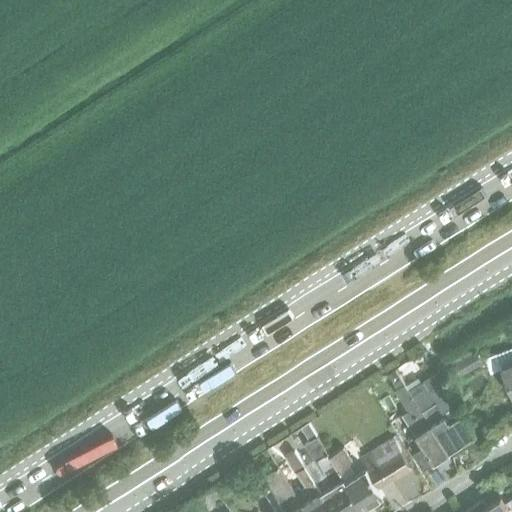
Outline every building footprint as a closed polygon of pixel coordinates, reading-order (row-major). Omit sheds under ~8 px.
[(486,347),(456,348),(456,365),(486,364),(486,347)] [(511,347),(500,352),(511,387),(511,347)] [(444,401),(410,425),(435,460),(469,435),(444,401)] [(347,438),(332,445),(341,463),(356,456),(347,438)] [(366,458),(377,474),(402,457),(391,441),(366,458)] [(278,508),(280,511),(364,511),(387,497),(360,456),(306,492),(282,456),(266,467),(289,501),(279,508),(278,508)] [(511,511),(511,499),(490,459),(465,473),(486,511),(511,511)] [(236,466),(215,480),(225,494),(246,481),(236,466)] [(199,490),(187,498),(196,511),(212,511),(213,511),(199,490)]
